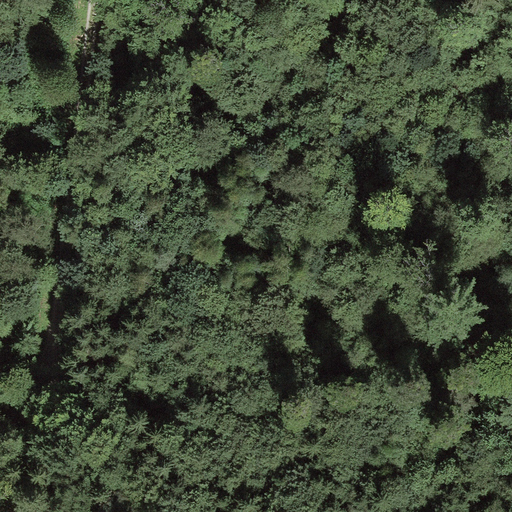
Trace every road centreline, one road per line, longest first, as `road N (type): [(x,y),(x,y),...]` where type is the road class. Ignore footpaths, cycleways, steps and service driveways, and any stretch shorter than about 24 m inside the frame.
road 1 (track): [(91,0),(57,334)]
road 2 (track): [(57,334),(40,511)]
road 3 (track): [(57,334),(0,448)]
